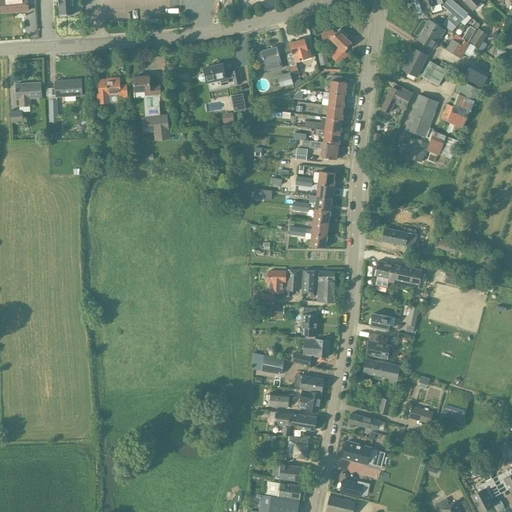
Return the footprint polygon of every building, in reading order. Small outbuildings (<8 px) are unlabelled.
[(0,0),(0,4),(1,13),(28,10),(27,0),(0,0)] [(58,0),(59,15),(73,15),(72,0),(58,0)] [(421,0),(425,12),(432,11),(431,7),(443,3),(442,0),(421,0)] [(452,13),(447,19),(442,24),(451,31),(455,26),(458,23),(463,27),(472,17),(467,13),(452,0),(447,0),(442,5),(452,13)] [(480,0),(463,0),(473,10),(482,1),(480,0)] [(437,38),(443,28),(430,19),(418,39),(433,49),(439,40),(437,38)] [(470,27),(463,38),(468,41),(475,30),(470,27)] [(479,28),(470,42),(479,48),(488,34),(479,28)] [(344,51),(352,43),(346,37),(347,36),(340,29),(339,31),(338,30),(335,33),(332,31),(322,33),(323,40),(330,38),(339,47),(331,56),(339,64),(348,55),(344,51)] [(462,57),(470,43),(456,34),(447,48),(462,57)] [(309,49),(307,50),(304,39),(289,43),(292,53),(292,54),(293,54),(296,62),(300,61),(312,57),(309,49)] [(499,44),(495,59),(499,61),(504,45),(499,44)] [(265,63),(265,65),(267,73),(282,68),(280,61),(276,47),(261,51),(262,52),(260,52),(259,53),(258,54),(258,55),(258,57),(257,58),(258,59),(258,60),(259,61),(260,62),(261,63),(262,63),(264,63),(265,63)] [(410,74),(413,76),(416,77),(428,56),(414,49),(403,71),(410,74)] [(329,63),(326,51),(319,53),(321,65),(329,63)] [(293,54),(292,54),(292,53),(286,54),(290,67),(293,66),(297,65),(296,62),(293,54)] [(422,76),(439,85),(447,70),(430,61),(422,76)] [(231,71),(231,72),(225,73),(223,63),(204,67),(206,74),(203,74),(202,74),(201,74),(200,75),(199,77),(199,78),(200,80),(201,81),(202,81),(203,81),(205,81),(206,80),(207,80),(207,81),(208,81),(209,89),(242,83),(240,69),(231,71)] [(463,76),(483,87),(490,73),(470,63),(463,76)] [(300,77),(297,65),(293,66),(290,67),(293,79),(300,77)] [(277,76),(280,87),(293,83),(290,72),(277,76)] [(146,97),(161,96),(160,85),(150,86),(149,76),(134,77),(135,91),(145,91),(146,97)] [(127,84),(120,84),(119,78),(112,78),(112,79),(99,80),(99,93),(96,93),(97,104),(109,103),(109,94),(118,94),(119,99),(128,98),(127,84)] [(300,79),(294,81),(296,88),(302,84),(300,79)] [(56,96),(76,95),(76,101),(81,101),(81,95),(83,95),(82,80),(55,81),(56,96)] [(330,93),(345,95),(345,94),(346,94),(347,90),(346,90),(347,82),(332,80),(330,93)] [(459,136),(480,89),(460,80),(455,90),(454,92),(458,94),(453,106),(447,104),(441,119),(450,123),(446,131),(459,136)] [(30,98),(42,98),(41,83),(16,84),(17,99),(19,99),(20,107),(31,106),(30,98)] [(395,83),(393,87),(382,108),(389,112),(395,102),(405,107),(413,92),(395,83)] [(294,98),(302,99),(303,93),(306,93),(306,90),(301,89),(300,91),(299,91),(294,95),(294,98)] [(246,109),(242,93),(235,95),(238,111),(246,109)] [(328,106),(343,108),(344,107),(345,107),(345,102),(344,102),(345,95),(330,93),(329,99),(323,98),(322,105),(328,106)] [(426,136),(438,101),(418,94),(406,130),(406,129),(404,135),(411,137),(413,132),(426,136)] [(58,116),(58,99),(49,99),(49,117),(58,116)] [(327,119),(342,121),(342,119),(343,119),(344,115),(343,115),(343,108),(328,106),(327,117),(327,119)] [(11,122),(23,122),(23,110),(10,110),(11,122)] [(233,113),(222,114),(223,124),(234,123),(233,113)] [(168,114),(142,117),(144,133),(154,132),(155,140),(171,139),(170,130),(168,114)] [(316,130),(340,133),(340,131),(342,132),(342,127),(341,127),(342,121),(327,119),(327,117),(322,117),(321,123),(305,121),(304,127),(317,129),(316,130)] [(324,142),(339,144),(340,144),(341,139),(339,139),(340,133),(316,130),(316,135),(325,136),(324,142)] [(427,150),(431,151),(428,160),(434,163),(438,154),(451,159),(457,144),(456,143),(458,138),(451,135),(450,139),(446,138),(447,136),(434,131),(429,144),(416,138),(408,157),(422,162),(427,150)] [(322,157),(337,159),(339,144),(324,142),(311,141),(310,147),(323,149),(322,157)] [(306,160),(308,149),(297,148),(296,159),(306,160)] [(318,184),(334,186),(334,185),(335,185),(336,181),(334,181),(335,173),(320,171),(318,184)] [(296,176),(295,185),(303,186),(304,181),(305,182),(306,177),(296,176)] [(281,186),(282,179),(271,177),(270,184),(281,186)] [(312,187),(313,178),(306,177),(305,182),(304,181),(303,186),(312,187)] [(334,186),(318,184),(317,196),(332,198),(334,186)] [(332,198),(317,196),(315,208),(331,210),(332,198)] [(293,201),(292,210),(300,211),(300,206),(302,206),(303,202),(293,201)] [(309,212),(310,203),(303,202),(302,206),(300,206),(300,211),(309,212)] [(314,221),(329,223),(330,215),(331,215),(332,211),(331,211),(331,210),(315,208),(314,221)] [(329,223),(314,221),(312,233),(327,235),(329,223)] [(297,236),(298,227),(290,226),(289,234),(297,236)] [(298,227),(297,236),(306,237),(307,228),(298,227)] [(415,234),(416,229),(404,227),(403,232),(385,228),(383,240),(415,247),(416,240),(417,234),(415,234)] [(310,246),(326,248),(327,240),(328,240),(329,236),(327,236),(327,235),(312,233),(310,246)] [(437,238),(435,248),(455,252),(457,242),(437,238)] [(388,281),(419,288),(423,270),(378,261),(375,275),(389,277),(388,281)] [(300,291),(301,271),(287,270),(286,296),(292,296),(292,290),(300,291)] [(285,291),(286,272),(269,271),(268,281),(268,290),(285,291)] [(315,296),(316,271),(304,271),(303,292),(312,292),(311,296),(315,296)] [(334,302),(335,271),(319,271),(318,301),(334,302)] [(445,283),(454,285),(457,274),(446,272),(445,278),(446,278),(445,283)] [(465,290),(479,293),(481,284),(468,280),(465,290)] [(261,294),(261,302),(274,303),(275,294),(261,294)] [(283,319),(284,305),(272,304),(271,319),(283,319)] [(415,326),(419,307),(410,306),(406,324),(415,326)] [(316,335),(317,315),(316,315),(316,309),(304,308),(302,335),(316,335)] [(389,329),(389,326),(394,327),(396,318),(391,317),(374,313),(371,325),(389,329)] [(317,339),(317,340),(304,339),(303,354),(313,355),(329,356),(330,340),(317,339)] [(393,360),(396,346),(369,341),(366,354),(393,360)] [(292,361),(309,365),(311,356),(294,352),(292,361)] [(253,353),(253,369),(261,370),(264,355),(253,353)] [(285,359),(264,355),(261,370),(261,371),(282,375),(285,359)] [(397,384),(400,365),(367,359),(364,372),(388,377),(387,381),(397,384)] [(322,392),(324,380),(303,375),(300,388),(322,392)] [(430,379),(421,376),(419,381),(428,385),(430,379)] [(450,386),(443,411),(463,418),(471,393),(450,386)] [(318,411),(322,393),(303,390),(301,398),(309,400),(307,408),(318,411)] [(288,408),(289,402),(297,402),(297,395),(289,394),(289,395),(271,394),(270,406),(288,408)] [(387,415),(391,400),(382,398),(378,413),(387,415)] [(433,412),(412,406),(408,418),(430,424),(433,412)] [(290,426),(291,414),(271,412),(270,424),(278,425),(284,426),(283,435),(289,436),(290,426)] [(377,429),(379,420),(352,413),(349,422),(377,429)] [(315,430),(317,417),(293,414),(292,424),(301,425),(301,428),(315,430)] [(381,447),(384,435),(375,432),(373,439),(372,445),(381,447)] [(309,438),(300,437),(289,436),(289,441),(287,455),(307,457),(309,438)] [(349,440),(344,456),(367,463),(367,462),(382,467),(386,452),(372,448),(372,447),(349,440)] [(302,481),(304,467),(274,463),(272,477),(302,481)] [(511,468),(508,470),(492,479),(498,490),(508,485),(511,492),(511,468)] [(498,490),(492,479),(476,487),(479,492),(472,495),(481,511),(494,506),(488,495),(498,490)] [(343,480),(340,492),(360,497),(363,484),(343,480)] [(266,493),(274,495),(300,498),(302,486),(268,481),(266,493)] [(297,511),(300,501),(272,496),(250,493),(249,504),(260,506),(259,511),(250,510),(249,511),(297,511)] [(326,511),(330,511),(353,511),(356,502),(330,495),(326,511)] [(456,502),(449,505),(445,498),(435,504),(438,511),(471,511),(465,501),(457,505),(456,502)]
